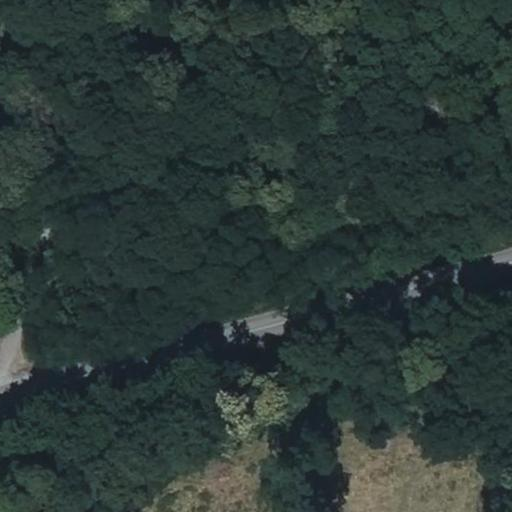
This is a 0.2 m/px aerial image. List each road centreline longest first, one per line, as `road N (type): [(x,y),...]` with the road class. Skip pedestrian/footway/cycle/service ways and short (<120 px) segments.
road 1 (secondary): [(511,263),(0,399)]
road 2 (unclassified): [(0,378),(99,92),(114,0)]
